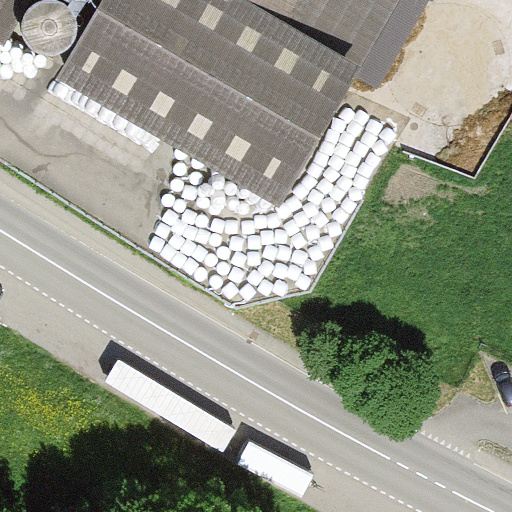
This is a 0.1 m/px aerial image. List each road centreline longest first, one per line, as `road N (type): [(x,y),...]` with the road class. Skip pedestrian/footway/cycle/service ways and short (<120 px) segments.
road 1 (secondary): [(496,511),(284,397),(0,224)]
road 2 (motorway): [(0,273),(335,415),(511,506)]
road 3 (motorway): [(511,402),(371,331),(0,174)]
